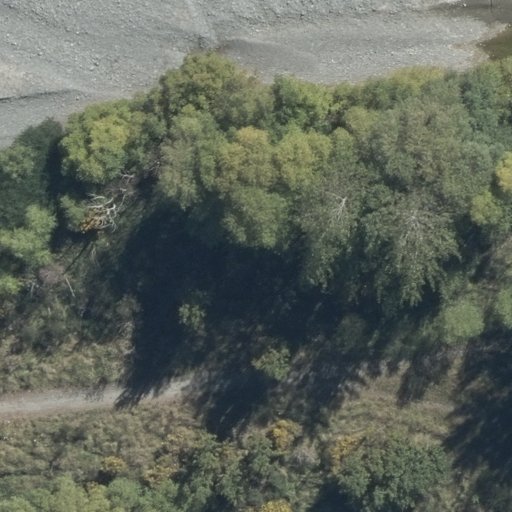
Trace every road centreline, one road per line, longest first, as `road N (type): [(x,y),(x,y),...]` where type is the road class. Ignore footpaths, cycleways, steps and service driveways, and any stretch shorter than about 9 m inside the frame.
road 1 (track): [(511,319),(0,393)]
road 2 (track): [(453,396),(268,405),(189,419),(0,478)]
road 3 (track): [(371,339),(453,396),(511,469)]
